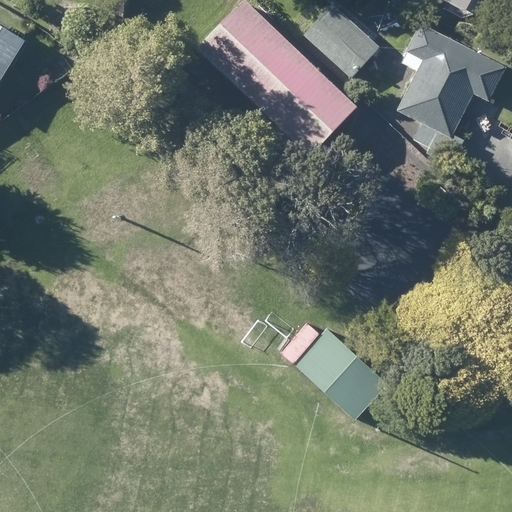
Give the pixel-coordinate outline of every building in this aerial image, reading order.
[(306,154),(354,105),(244,0),(238,0),(194,47),(306,154)] [(443,0),(444,0),(461,9),(466,0),(443,0)] [(361,75),(387,44),(336,1),(309,32),(329,49),(323,55),(355,82),(361,75)] [(488,96),(503,65),(416,23),(401,54),(398,61),(412,68),(393,109),(404,115),(418,121),(412,135),(410,139),(428,147),(424,156),(445,174),(453,156),(461,139),(451,134),(463,109),(471,92),(486,100),(488,96)] [(0,74),(19,44),(23,38),(0,24),(0,74)] [(353,416),(373,395),(385,382),(354,354),(328,331),(295,367),(321,391),(352,419),(353,416)]
